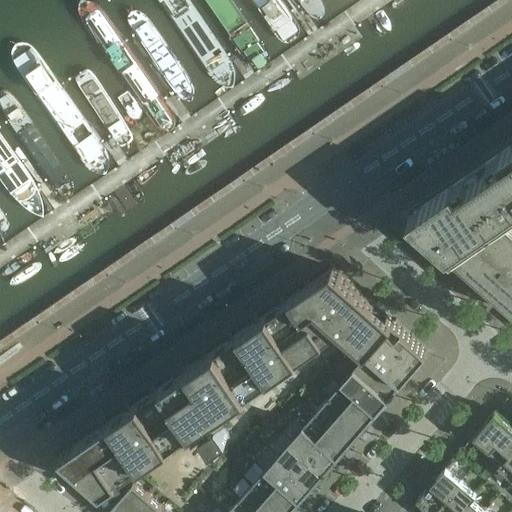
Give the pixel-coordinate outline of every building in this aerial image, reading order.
[(109,0),(191,118),(213,104),(141,0),(109,0)] [(156,0),(223,97),(244,82),(188,0),(156,0)] [(202,0),(254,75),(276,60),(234,0),(202,0)] [(249,0),(286,53),(308,38),(281,0),(249,0)] [(295,0),(318,32),(339,17),(327,0),(295,0)] [(342,0),(349,10),(363,0),(342,0)] [(78,21),(159,140),(181,125),(100,6),(78,21)] [(46,43),(128,162),(149,147),(68,28),(46,43)] [(4,49),(96,184),(118,169),(25,34),(4,49)] [(0,111),(64,205),(86,190),(0,64),(0,111)] [(0,179),(33,227),(54,212),(0,132),(0,179)] [(511,223),(506,218),(511,213),(511,145),(414,212),(414,219),(511,305),(511,223)] [(0,247),(1,249),(23,234),(0,200),(0,247)] [(217,413),(340,328),(361,347),(367,352),(401,383),(428,351),(333,268),(61,455),(102,491),(230,432),(217,413)] [(367,352),(357,363),(353,367),(388,397),(401,383),(367,352)] [(357,363),(351,358),(347,362),(353,368),(353,367),(357,363)] [(353,368),(344,377),(341,381),(376,411),(388,397),(353,367),(353,368)] [(344,377),(338,372),(334,377),(340,382),(341,381),(344,377)] [(340,382),(332,392),(328,395),(363,426),(376,411),(341,381),(340,382)] [(332,392),(325,386),(321,391),(327,396),(328,395),(332,392)] [(327,396),(319,406),(316,409),(350,440),(363,426),(328,395),(327,396)] [(319,406),(313,401),(309,405),(315,411),(316,409),(319,406)] [(315,411),(306,421),(303,424),(338,454),(350,440),(316,409),(315,411)] [(501,457),(511,445),(511,424),(496,411),(475,434),(501,457)] [(306,421),(300,415),(296,420),(302,425),(303,424),(306,421)] [(302,425),(293,435),(291,438),(325,468),(338,454),(303,424),(302,425)] [(293,435),(287,430),(283,434),(289,440),(291,438),(293,435)] [(289,440),(281,450),(278,452),(313,483),(325,468),(291,438),(289,440)] [(281,450),(274,444),(270,449),(276,454),(278,452),(281,450)] [(511,477),(511,474),(511,445),(501,457),(496,464),(511,477)] [(276,454),(268,464),(266,466),(300,497),(313,483),(278,452),(276,454)] [(268,464),(262,459),(258,464),(264,469),(266,466),(268,464)] [(264,469),(255,479),(253,481),(288,511),(300,497),(266,466),(264,469)] [(430,511),(460,478),(447,466),(417,500),(430,511)] [(255,479),(249,473),(245,478),(251,483),(253,481),(255,479)] [(174,511),(135,478),(114,501),(126,511),(174,511)] [(430,511),(454,511),(468,497),(474,490),(460,478),(430,511)] [(251,483),(242,493),(241,495),(260,511),(287,511),(288,511),(253,481),(251,483)] [(242,493),(236,488),(232,492),(238,497),(241,495),(242,493)] [(238,497),(230,507),(228,509),(231,511),(260,511),(241,495),(238,497)] [(481,511),(483,510),(468,497),(454,511),(481,511)] [(230,507),(224,502),(220,507),(226,511),(228,509),(230,507)]
